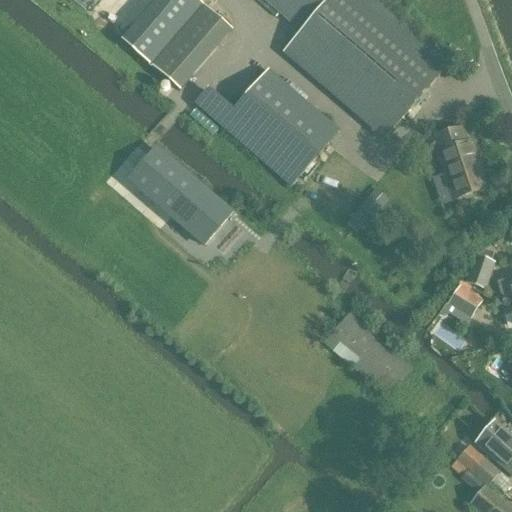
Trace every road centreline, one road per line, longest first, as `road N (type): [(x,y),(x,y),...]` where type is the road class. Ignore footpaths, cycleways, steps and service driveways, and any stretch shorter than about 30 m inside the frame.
road 1 (track): [(388,160),(268,58),(231,0)]
road 2 (unclassified): [(511,119),(469,0)]
